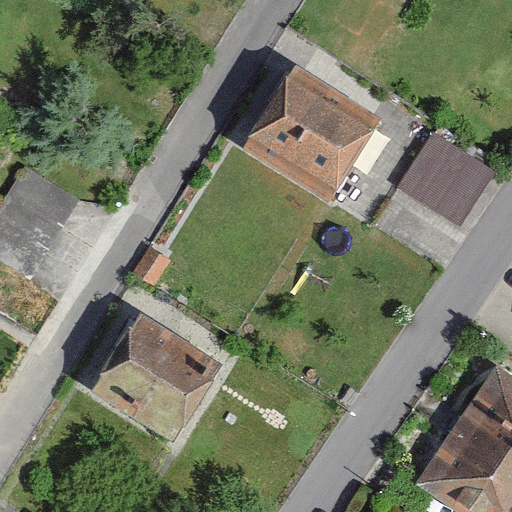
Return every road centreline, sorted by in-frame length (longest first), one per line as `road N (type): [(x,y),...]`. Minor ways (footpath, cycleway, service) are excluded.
road 1 (residential): [(0,434),(277,0)]
road 2 (residential): [(511,197),(304,511)]
